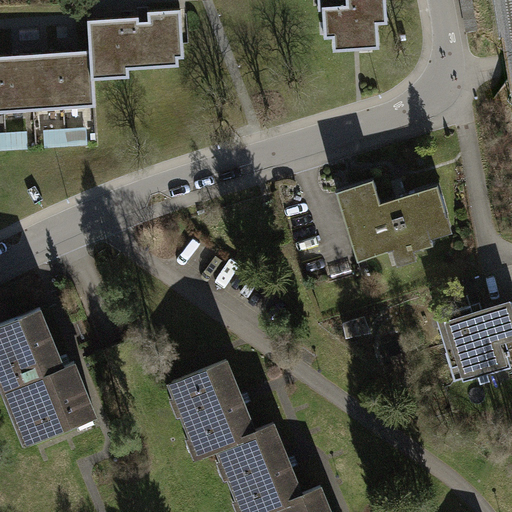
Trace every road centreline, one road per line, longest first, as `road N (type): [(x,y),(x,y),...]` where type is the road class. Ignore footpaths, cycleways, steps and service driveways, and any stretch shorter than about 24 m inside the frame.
road 1 (residential): [(102,210),(119,239),(485,511)]
road 2 (residential): [(440,0),(446,75),(409,109),(102,210)]
